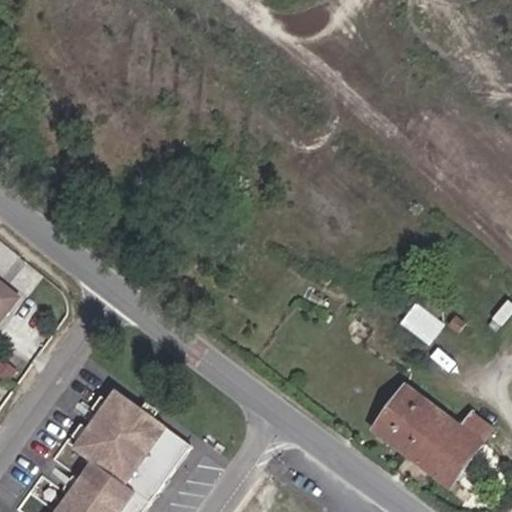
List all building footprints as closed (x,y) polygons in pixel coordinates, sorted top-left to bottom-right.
[(383,327),(378,331),(358,357),(397,387),(438,337),(423,325),(416,331),(393,315),(383,327)] [(340,344),(358,357),(378,331),(361,318),(340,344)] [(145,511),(184,458),(108,405),(68,462),(87,475),(72,495),(63,509),(60,511),(145,511)] [(455,447),(402,406),(367,450),(442,508),(489,448),(467,433),(455,447)] [(63,509),(72,495),(66,491),(56,504),(63,509)]
